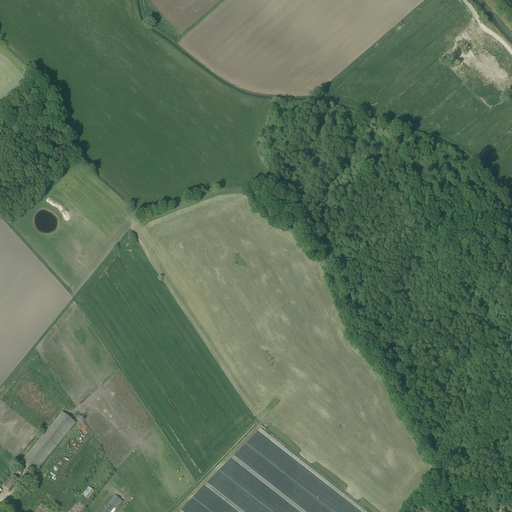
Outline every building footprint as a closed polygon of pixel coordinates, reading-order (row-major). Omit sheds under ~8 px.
[(479,35),(471,42),(476,49),(473,51),(488,68),(499,58),(479,35)] [(455,57),(462,51),(458,46),(451,53),(455,57)] [(62,412),(21,462),(35,473),(76,423),(62,412)] [(2,485),(8,490),(18,479),(12,473),(2,485)] [(114,495),(101,511),(110,511),(120,500),(114,495)]
